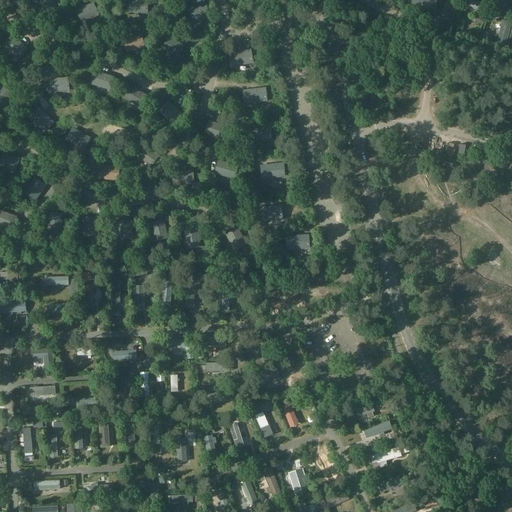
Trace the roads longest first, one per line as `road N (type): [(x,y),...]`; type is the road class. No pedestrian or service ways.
road 1 (unclassified): [(354,132),(417,361),(511,469)]
road 2 (unclassified): [(511,151),(424,128),(354,132)]
road 3 (unclassified): [(354,132),(322,0)]
